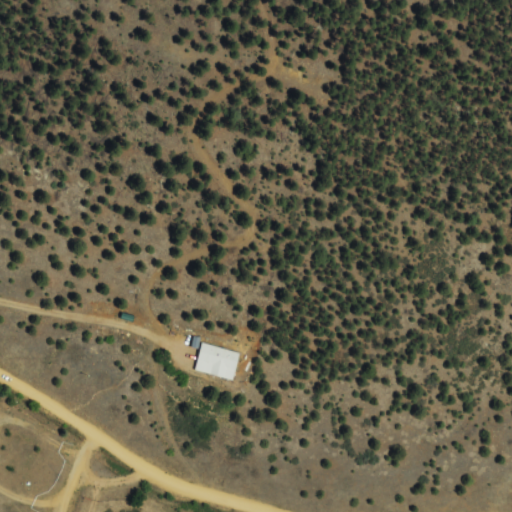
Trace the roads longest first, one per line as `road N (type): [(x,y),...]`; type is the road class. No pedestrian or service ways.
road 1 (residential): [(315,511),(144,480),(0,406)]
road 2 (residential): [(240,498),(301,305)]
